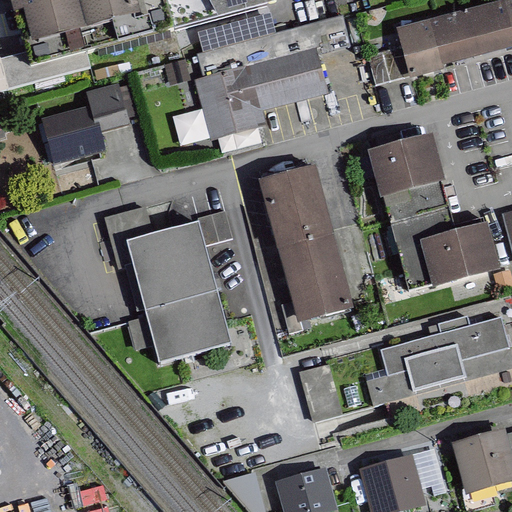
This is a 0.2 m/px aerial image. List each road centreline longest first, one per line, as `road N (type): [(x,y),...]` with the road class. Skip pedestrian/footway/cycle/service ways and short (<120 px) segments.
road 1 (residential): [(511,92),(68,215)]
road 2 (residential): [(511,410),(340,458)]
